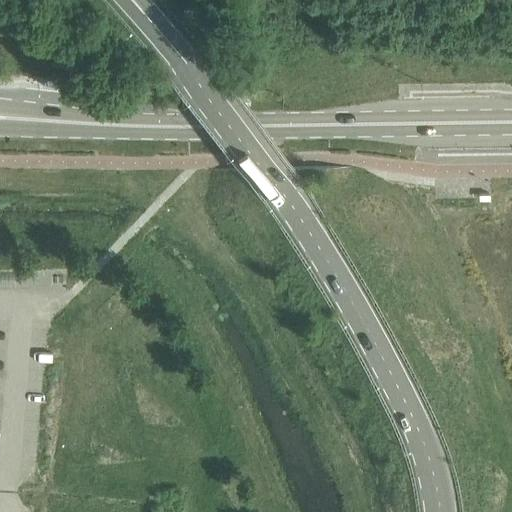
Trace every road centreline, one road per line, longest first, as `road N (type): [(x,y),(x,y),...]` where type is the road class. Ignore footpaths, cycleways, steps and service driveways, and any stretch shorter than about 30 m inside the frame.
road 1 (secondary): [(187,64),(279,188),(365,327),(409,411),(439,511)]
road 2 (secondary): [(72,123),(511,123)]
